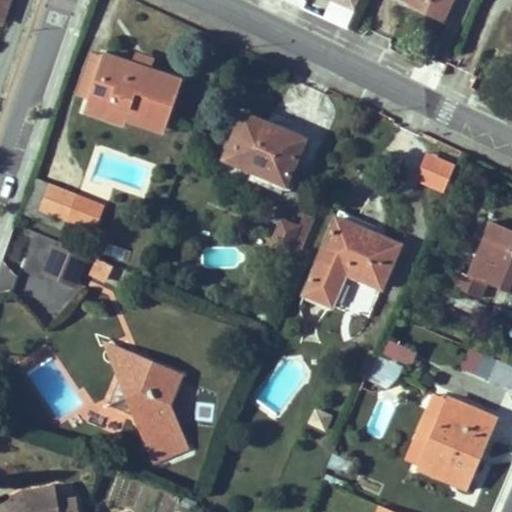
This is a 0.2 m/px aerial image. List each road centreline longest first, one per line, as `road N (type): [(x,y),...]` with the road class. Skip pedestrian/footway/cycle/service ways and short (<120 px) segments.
road 1 (tertiary): [(213,0),(511,140)]
road 2 (residential): [(0,181),(61,0)]
